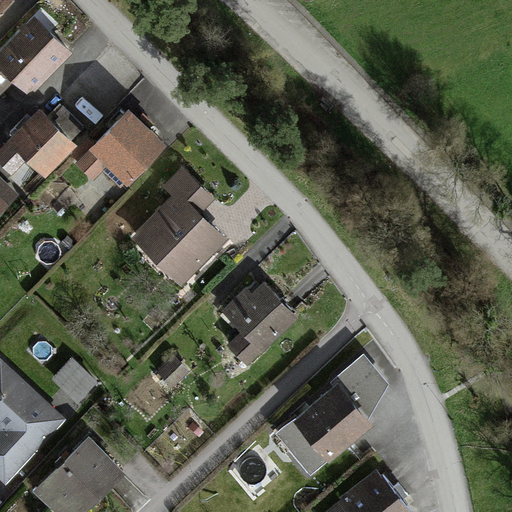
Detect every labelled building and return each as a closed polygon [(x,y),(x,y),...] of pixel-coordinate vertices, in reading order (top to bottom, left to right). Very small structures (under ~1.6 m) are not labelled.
[(34,23),(0,56),(0,67),(27,94),(66,56),(34,23)] [(36,115),(10,141),(43,174),(69,148),(36,115)] [(127,115),(94,149),(124,179),(158,145),(127,115)] [(176,197),(198,219),(212,205),(182,175),(168,189),(176,197)] [(55,179),(35,199),(51,215),(71,195),(55,179)] [(0,188),(0,212),(12,200),(0,188)] [(176,197),(135,238),(179,284),(221,242),(198,219),(176,197)] [(257,285),(225,314),(258,349),(289,319),(257,285)] [(71,423),(4,359),(0,363),(0,477),(9,487),(71,423)] [(340,388),(296,422),(325,460),(370,426),(340,388)] [(76,511),(114,478),(86,447),(37,490),(56,511),(76,511)] [(384,463),(342,498),(325,511),(422,511),(424,510),(384,463)]
